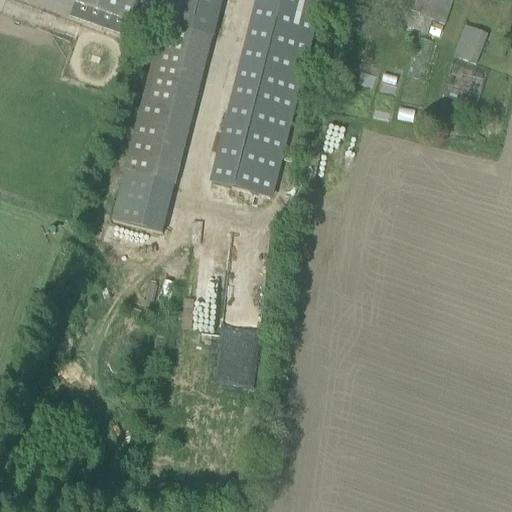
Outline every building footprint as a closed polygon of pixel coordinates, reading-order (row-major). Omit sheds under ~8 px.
[(133,24),(141,0),(78,0),(76,5),(133,24)] [(213,36),(222,0),(168,0),(162,25),(212,38),(213,36)] [(260,0),(216,185),(273,199),(321,1),(319,0),(260,0)] [(408,0),(399,25),(427,35),(432,21),(443,25),(452,0),(408,0)] [(453,57),(475,66),(488,36),(465,27),(453,57)]
